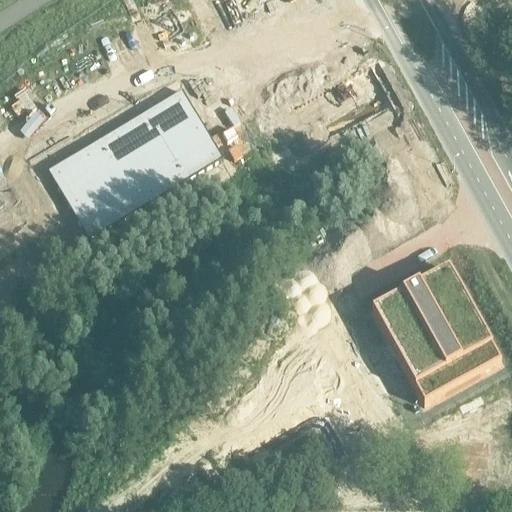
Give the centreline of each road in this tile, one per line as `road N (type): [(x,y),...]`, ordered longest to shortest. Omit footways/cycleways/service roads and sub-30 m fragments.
road 1 (tertiary): [(371,0),(511,244)]
road 2 (tertiary): [(511,164),(425,0)]
